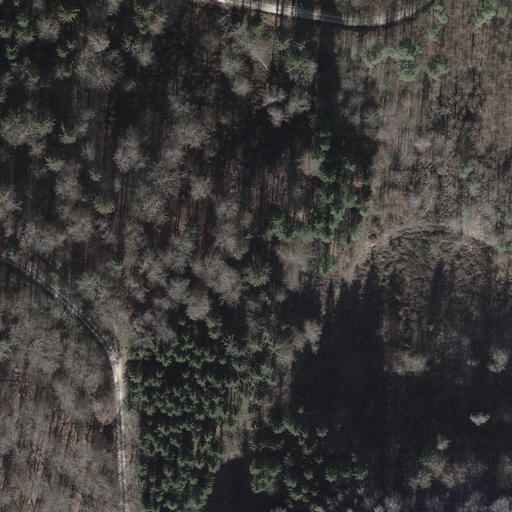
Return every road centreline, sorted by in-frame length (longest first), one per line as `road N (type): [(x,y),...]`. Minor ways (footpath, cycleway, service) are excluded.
road 1 (track): [(0,255),(63,294),(110,349),(121,402),(123,511)]
road 2 (track): [(426,0),(393,19),(230,0)]
road 3 (track): [(118,373),(121,351),(108,319),(37,243),(0,227)]
road 4 (track): [(340,511),(407,499),(511,511)]
